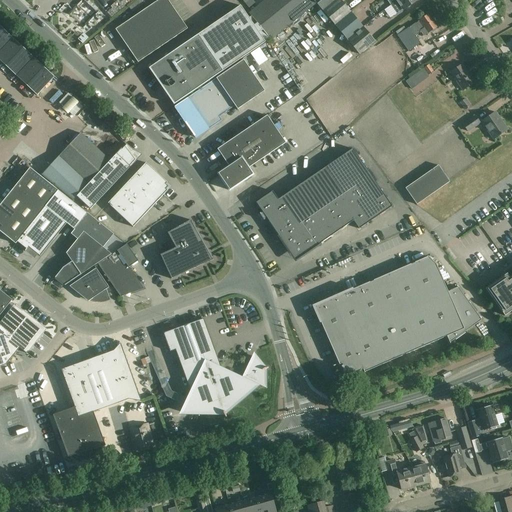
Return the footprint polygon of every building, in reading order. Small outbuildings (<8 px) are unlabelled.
[(167,0),(158,0),(115,29),(129,50),(126,52),(135,65),(144,59),(144,58),(187,29),(167,0)] [(312,0),(264,0),(248,13),(271,40),(315,4),(312,0)] [(322,0),(317,4),(335,25),(351,12),(340,0),(322,0)] [(417,0),(396,0),(396,1),(390,5),(397,15),(418,0),(417,0)] [(511,0),(483,0),(497,23),(511,14),(511,0)] [(250,15),(247,16),(239,4),(149,68),(149,69),(151,68),(166,91),(164,93),(166,97),(169,95),(174,103),(266,38),(250,15)] [(103,16),(107,13),(102,7),(98,10),(103,16)] [(351,12),(335,25),(359,55),(375,42),(351,12)] [(418,22),(416,24),(415,23),(397,35),(408,51),(417,45),(416,43),(418,41),(414,36),(420,32),(423,36),(436,27),(428,15),(418,21),(418,22)] [(0,60),(37,95),(54,77),(0,26),(0,60)] [(81,46),(98,33),(95,29),(78,42),(81,46)] [(478,57),(470,45),(461,51),(469,63),(478,57)] [(352,82),(366,74),(363,70),(383,58),(376,46),(342,66),(352,82)] [(119,66),(124,63),(116,47),(111,50),(119,66)] [(429,59),(434,51),(428,47),(423,55),(429,59)] [(284,64),(293,58),(288,50),(279,56),(284,64)] [(443,61),(448,56),(444,52),(439,58),(443,61)] [(237,110),(265,91),(242,58),(174,107),(175,107),(185,122),(189,137),(193,134),(196,138),(222,120),(219,117),(235,106),(237,110)] [(102,62),(99,66),(107,74),(110,70),(102,62)] [(450,73),(463,90),(474,82),(462,64),(450,73)] [(392,65),(387,69),(392,76),(397,72),(392,65)] [(412,89),(429,77),(428,75),(434,71),(429,65),(406,82),(412,89)] [(383,68),(358,91),(366,100),(391,77),(383,68)] [(130,80),(125,84),(131,92),(136,88),(130,80)] [(59,103),(74,116),(83,107),(68,93),(59,103)] [(459,103),(465,110),(471,106),(465,99),(459,103)] [(481,122),(494,139),(507,130),(495,112),(481,122)] [(286,143),(267,116),(217,149),(228,166),(217,174),(225,186),(226,185),(229,191),(235,187),(235,188),(254,175),(249,168),(286,143)] [(475,116),(462,124),(468,133),(481,124),(475,116)] [(59,157),(88,184),(110,161),(81,133),(59,157)] [(381,133),(378,136),(383,143),(387,140),(381,133)] [(9,144),(4,155),(8,157),(14,147),(9,144)] [(110,161),(88,184),(76,196),(90,209),(131,167),(130,166),(135,160),(130,154),(133,151),(126,145),(125,146),(124,145),(110,161)] [(7,157),(12,162),(20,152),(16,148),(7,157)] [(396,175),(384,159),(388,156),(382,148),(368,158),(376,170),(381,166),(391,179),(396,175)] [(392,207),(352,149),(278,200),(272,191),(256,203),(262,212),(259,214),(264,221),(267,218),(279,236),(280,235),(293,254),(303,256),(353,221),(359,229),(392,207)] [(73,200),(76,196),(88,184),(59,157),(41,175),(73,200)] [(162,181),(163,179),(146,163),(108,204),(133,227),(164,194),(162,193),(167,187),(162,181)] [(438,165),(418,179),(405,188),(417,205),(449,182),(438,165)] [(0,231),(15,244),(17,242),(58,190),(30,168),(0,204),(0,231)] [(40,256),(67,223),(74,229),(87,213),(58,190),(17,242),(27,249),(28,247),(40,256)] [(111,254),(103,247),(113,234),(88,214),(71,234),(77,239),(66,253),(72,261),(67,264),(68,266),(64,269),(61,273),(60,272),(56,276),(57,276),(63,280),(64,279),(67,283),(66,284),(67,284),(95,265),(111,254)] [(167,233),(176,248),(160,255),(171,279),(213,260),(190,220),(167,233)] [(139,262),(127,245),(98,264),(120,297),(144,289),(129,268),(139,262)] [(436,265),(428,257),(353,290),(352,289),(350,290),(351,291),(314,307),(320,321),(319,322),(320,324),(321,324),(340,366),(342,364),(348,378),(363,371),(365,373),(447,337),(450,344),(451,344),(450,343),(482,320),(458,288),(459,288),(459,287),(448,292),(436,265)] [(98,302),(100,303),(102,302),(104,302),(106,301),(107,301),(108,301),(110,300),(106,289),(109,287),(96,268),(69,286),(88,301),(89,300),(90,301),(92,301),(95,302),(98,302)] [(511,278),(511,280),(507,274),(485,289),(504,316),(511,310),(511,278)] [(0,315),(12,300),(0,290),(0,315)] [(21,312),(22,311),(14,305),(0,321),(0,336),(15,354),(19,348),(26,353),(28,351),(27,350),(40,333),(40,327),(21,312)] [(226,372),(222,370),(203,319),(163,333),(170,352),(175,350),(191,394),(189,398),(189,397),(183,410),(182,413),(224,413),(256,386),(253,385),(257,381),(264,385),(264,369),(254,356),(245,376),(246,377),(242,380),(231,375),(230,371),(226,372)] [(0,336),(0,366),(6,364),(15,354),(0,336)] [(116,350),(61,370),(74,407),(53,415),(68,457),(89,449),(89,451),(105,446),(93,412),(129,399),(141,401),(125,355),(116,350)] [(144,351),(136,355),(140,362),(148,358),(144,351)] [(476,410),(476,411),(479,420),(475,421),(467,423),(472,438),(480,436),(478,430),(482,429),(483,430),(482,431),(499,426),(498,425),(498,426),(492,406),(492,405),(476,410)] [(440,440),(451,437),(446,418),(431,423),(428,424),(434,445),(441,443),(440,440)] [(147,424),(129,429),(135,450),(153,446),(147,424)] [(427,441),(422,426),(414,428),(421,443),(427,441)] [(455,433),(462,452),(470,449),(464,430),(455,433)] [(410,441),(416,452),(423,448),(414,432),(409,434),(412,439),(410,441)] [(486,443),(479,445),(477,439),(471,441),(475,454),(481,452),(481,451),(488,449),(492,463),(492,464),(509,459),(508,458),(502,438),(486,443)] [(450,449),(452,456),(443,458),(448,478),(461,474),(458,465),(465,464),(460,446),(450,449)] [(388,470),(385,463),(384,457),(378,459),(382,472),(388,470)] [(385,463),(388,470),(390,479),(398,477),(401,490),(416,486),(413,476),(411,469),(402,471),(401,466),(396,468),(394,460),(385,463)] [(413,476),(416,486),(430,482),(425,465),(424,462),(419,463),(419,466),(411,469),(413,476)] [(212,511),(206,488),(201,489),(207,511),(212,511)] [(242,501),(245,511),(275,511),(270,494),(242,501)] [(156,503),(154,496),(154,495),(148,496),(148,497),(150,505),(156,503)] [(501,511),(509,511),(511,511),(511,496),(499,500),(501,511)] [(196,500),(199,511),(206,511),(203,499),(196,500)] [(215,509),(215,511),(245,511),(242,501),(215,509)] [(335,511),(334,505),(325,508),(323,501),(306,506),(308,511),(335,511)]
